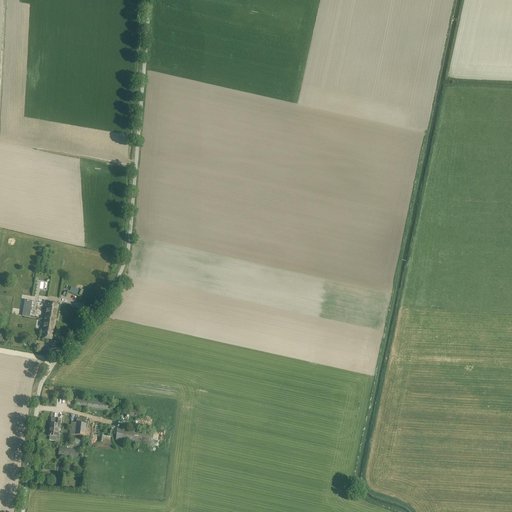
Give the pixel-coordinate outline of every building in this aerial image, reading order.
[(22,317),(29,318),(31,303),(25,302),(22,317)] [(54,324),(57,305),(47,303),(45,320),(51,321),(50,323),(54,324)] [(51,321),(45,320),(43,330),(45,330),(43,338),(50,339),(52,332),(53,332),(54,324),(50,323),(51,321)] [(75,398),(74,407),(110,412),(111,403),(75,398)] [(139,411),(125,409),(122,409),(122,415),(133,417),(133,419),(137,420),(139,411)] [(85,436),(86,424),(87,418),(77,417),(76,423),(71,422),(70,434),(85,436)] [(61,419),(55,418),(55,424),(50,423),(49,429),(50,429),(49,436),(57,437),(59,426),(60,427),(61,419)] [(104,436),(110,437),(112,427),(95,425),(94,435),(100,436),(99,442),(103,443),(104,436)] [(152,445),(153,432),(117,428),(116,441),(152,445)] [(80,450),(64,449),(59,448),(58,456),(79,458),(80,450)]
